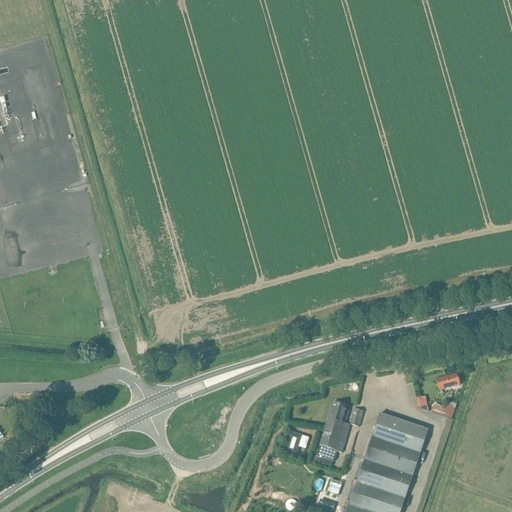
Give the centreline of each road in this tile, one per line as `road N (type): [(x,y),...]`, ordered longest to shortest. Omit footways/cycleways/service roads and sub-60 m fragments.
road 1 (residential): [(442,337),(267,382),(241,407),(221,455),(204,466),(181,466),(164,447)]
road 2 (secondary): [(147,409),(278,358),(438,319)]
road 3 (secondary): [(0,494),(147,409)]
road 4 (residential): [(0,388),(75,388),(117,374),(128,377),(147,409)]
